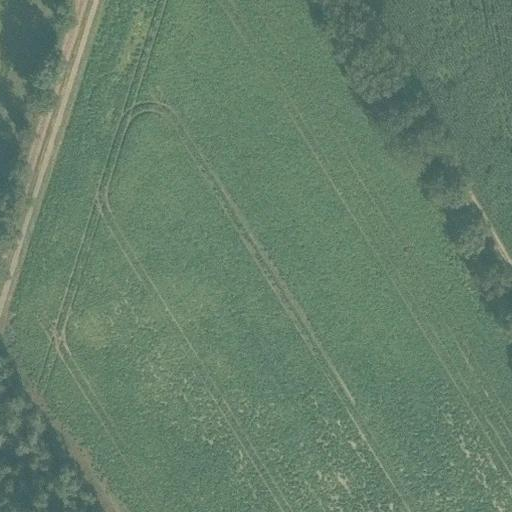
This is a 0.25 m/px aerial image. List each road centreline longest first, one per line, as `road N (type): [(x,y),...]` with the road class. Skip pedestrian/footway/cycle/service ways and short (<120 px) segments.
road 1 (track): [(349,0),(511,273)]
road 2 (track): [(0,257),(81,0)]
